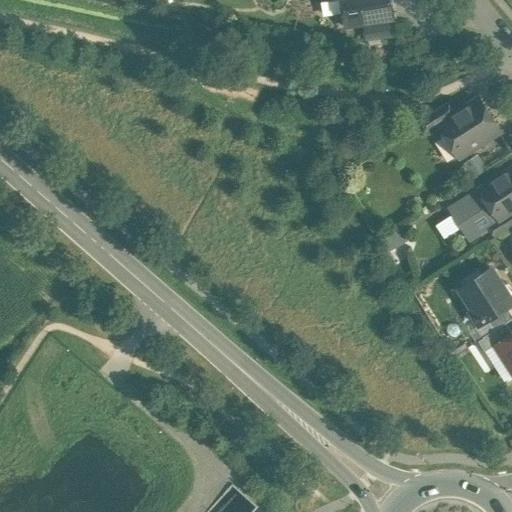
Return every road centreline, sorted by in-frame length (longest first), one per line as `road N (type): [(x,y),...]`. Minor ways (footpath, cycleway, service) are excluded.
road 1 (secondary): [(271,394),(0,158)]
road 2 (secondary): [(425,484),(371,465),(271,394)]
road 3 (secondary): [(271,394),(370,511)]
